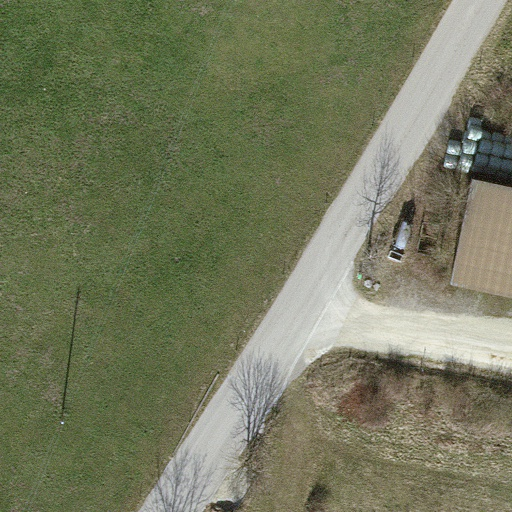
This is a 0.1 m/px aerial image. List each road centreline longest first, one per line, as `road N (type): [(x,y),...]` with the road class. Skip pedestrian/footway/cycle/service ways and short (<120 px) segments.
road 1 (tertiary): [(177,511),(493,0)]
road 2 (track): [(511,359),(299,316)]
road 3 (track): [(280,347),(296,401),(292,511)]
